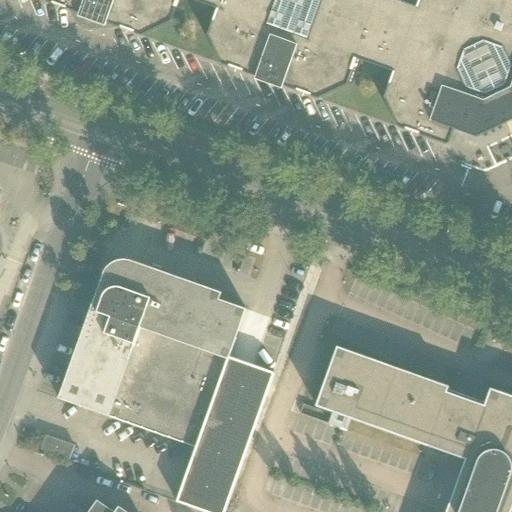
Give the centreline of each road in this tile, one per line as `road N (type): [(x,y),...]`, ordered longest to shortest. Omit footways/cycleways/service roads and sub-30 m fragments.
road 1 (unclassified): [(511,288),(97,139)]
road 2 (unclassified): [(0,413),(97,139)]
road 3 (unknown): [(0,444),(143,511)]
